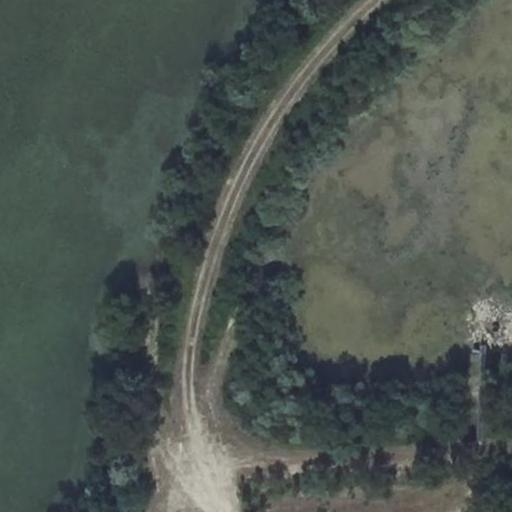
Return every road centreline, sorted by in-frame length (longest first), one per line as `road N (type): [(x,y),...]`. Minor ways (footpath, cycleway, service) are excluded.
road 1 (track): [(227,511),(184,377),(227,200),(304,76),(378,0)]
road 2 (track): [(211,471),(511,451)]
